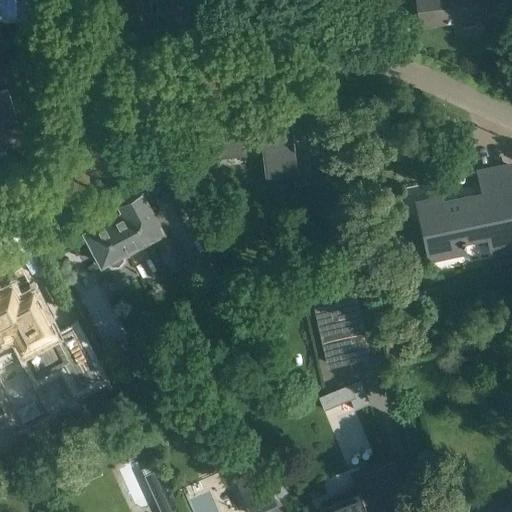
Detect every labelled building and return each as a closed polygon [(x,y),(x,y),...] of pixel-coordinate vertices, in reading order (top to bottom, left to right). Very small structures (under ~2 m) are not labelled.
[(0,0),(1,9),(29,7),(28,0),(0,0)] [(119,0),(119,11),(150,10),(181,9),(180,0),(119,0)] [(414,0),(417,24),(431,22),(487,15),(487,11),(495,10),(493,0),(414,0)] [(184,36),(170,36),(170,50),(184,48),(184,36)] [(0,86),(0,151),(5,149),(4,146),(24,140),(7,87),(1,89),(0,86)] [(199,131),(202,155),(245,149),(245,145),(262,143),(265,174),(292,171),(294,184),(311,182),(308,151),(291,153),(286,121),(199,131)] [(439,197),(419,201),(418,202),(417,202),(416,203),(415,205),(415,206),(426,257),(466,249),(463,238),(496,231),(500,250),(511,247),(511,180),(509,165),(478,171),(482,190),(462,195),(463,197),(444,201),(444,200),(444,199),(443,199),(443,198),(441,197),(439,197)] [(208,253),(175,190),(158,200),(163,209),(153,214),(141,191),(118,203),(121,210),(83,231),(92,248),(89,250),(94,260),(98,259),(100,264),(105,261),(111,266),(119,266),(124,260),(123,252),(162,231),(161,229),(170,224),(191,262),(208,253)] [(232,292),(224,275),(213,281),(221,297),(232,292)] [(351,278),(331,282),(313,287),(321,321),(318,322),(325,350),(327,350),(330,363),(350,359),(350,360),(359,358),(358,353),(367,351),(364,338),(367,337),(365,326),(362,326),(351,278)] [(0,344),(17,336),(36,373),(64,357),(78,384),(96,374),(97,376),(99,376),(72,325),(70,326),(72,329),(56,338),(51,328),(53,327),(52,325),(50,326),(47,320),(49,319),(49,318),(48,317),(46,318),(37,303),(39,301),(39,300),(36,301),(33,295),(35,293),(34,292),(32,293),(31,290),(16,297),(11,288),(12,287),(10,284),(0,289),(0,344)] [(137,368),(130,356),(119,362),(125,374),(137,368)] [(394,462),(353,480),(358,491),(319,507),(321,511),(386,511),(380,496),(404,486),(394,462)] [(162,511),(176,511),(164,468),(151,472),(162,511)] [(258,511),(281,502),(263,481),(241,491),(250,511),(258,511)]
